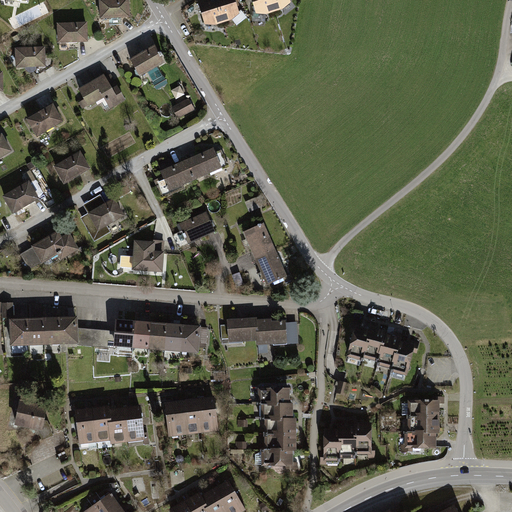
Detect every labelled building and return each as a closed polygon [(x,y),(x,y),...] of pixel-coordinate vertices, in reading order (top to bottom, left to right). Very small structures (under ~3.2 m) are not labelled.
[(132,0),(106,0),(102,0),(103,20),(133,18),(132,0)] [(225,24),(217,0),(209,0),(199,3),(206,26),(218,27),(225,24)] [(242,15),(237,0),(217,0),(225,24),(234,22),(242,15)] [(277,14),(272,0),(253,0),(258,16),(269,16),(277,14)] [(293,5),(291,0),(272,0),(277,14),(285,11),(293,5)] [(90,24),(60,24),(60,44),(91,43),(90,24)] [(157,47),(131,61),(140,78),(167,64),(157,47)] [(48,48),(18,49),(18,69),(28,69),(31,74),(36,74),(39,68),(49,68),(48,48)] [(107,75),(80,90),(86,100),(80,104),(84,111),(106,98),(114,110),(133,99),(122,79),(115,83),(111,76),(108,78),(107,75)] [(197,112),(190,99),(173,109),(181,122),(197,112)] [(56,105),(30,120),(40,138),(66,122),(56,105)] [(5,135),(0,137),(0,162),(15,153),(5,135)] [(227,169),(218,148),(191,160),(200,181),(227,169)] [(84,152),(56,167),(66,185),(94,169),(84,152)] [(200,181),(191,160),(164,173),(173,193),(200,181)] [(28,184),(5,197),(16,215),(43,200),(40,195),(44,193),(32,172),(24,176),(28,184)] [(90,215),(82,219),(97,243),(120,229),(117,224),(128,217),(117,198),(107,205),(102,196),(85,206),(90,215)] [(209,214),(181,226),(189,244),(217,233),(209,214)] [(244,234),(256,261),(277,251),(265,225),(244,234)] [(35,248),(22,256),(31,270),(43,263),(45,265),(60,255),(64,262),(83,250),(72,234),(65,238),(60,231),(34,247),(35,248)] [(158,243),(136,242),(135,271),(166,273),(167,253),(158,253),(158,243)] [(256,261),(268,287),(288,278),(277,251),(256,261)] [(65,318),(48,319),(48,345),(66,345),(65,318)] [(82,318),(65,318),(66,345),(83,344),(82,318)] [(48,319),(31,320),(31,346),(48,345),(48,319)] [(261,343),(260,321),(260,319),(230,321),(231,344),(261,343)] [(31,320),(13,320),(14,346),(31,346),(31,320)] [(260,321),(261,343),(261,347),(291,346),(289,322),(275,323),(275,320),(260,321)] [(135,349),(137,322),(120,321),(118,348),(135,349)] [(152,350),(154,323),(137,322),(135,349),(152,350)] [(169,352),(171,324),(154,323),(152,350),(169,352)] [(186,353),(188,325),(171,324),(169,352),(186,353)] [(203,354),(205,327),(188,325),(186,353),(203,354)] [(366,363),(367,360),(375,330),(359,325),(350,359),(366,363)] [(367,360),(382,364),(389,335),(390,331),(376,327),(375,330),(367,360)] [(381,368),(395,371),(403,343),(404,339),(389,335),(382,364),(381,368)] [(412,345),(403,343),(395,371),(394,374),(410,378),(417,351),(420,352),(422,344),(413,342),(412,345)] [(260,406),(263,406),(293,405),(293,389),(260,389),(260,406)] [(220,432),(216,398),(200,399),(204,434),(220,432)] [(413,420),(443,419),(443,406),(445,406),(445,398),(439,399),(439,401),(412,402),(413,420)] [(204,434),(200,399),(185,401),(189,436),(204,434)] [(42,405),(24,401),(18,426),(46,433),(50,411),(45,410),(42,405)] [(189,436),(185,401),(169,403),(173,438),(189,436)] [(297,405),(293,405),(263,406),(263,421),(267,421),(297,421),(297,405)] [(115,443),(112,410),(112,407),(95,408),(98,444),(115,443)] [(127,409),(130,444),(148,443),(146,407),(127,409)] [(98,444),(95,408),(79,410),(82,446),(98,444)] [(130,444),(127,409),(112,410),(115,443),(115,445),(130,444)] [(410,434),(439,433),(444,433),(443,419),(413,420),(409,420),(410,434)] [(299,421),(297,421),(267,421),(267,436),(299,435),(299,421)] [(358,423),(358,426),(359,456),(376,455),(375,423),(358,423)] [(342,427),(342,430),(343,459),(359,458),(359,456),(358,426),(342,427)] [(343,462),(343,459),(342,430),(325,430),(326,463),(343,462)] [(439,433),(410,434),(407,434),(408,450),(439,449),(439,433)] [(267,436),(267,451),(296,450),(300,450),(299,435),(267,436)] [(296,467),(296,450),(267,451),(263,451),(263,467),(296,467)] [(218,490),(229,511),(247,511),(248,511),(232,482),(218,490)] [(229,511),(218,490),(204,497),(212,511),(229,511)] [(89,511),(114,511),(122,507),(113,494),(89,511)] [(212,511),(204,497),(202,494),(187,502),(192,511),(212,511)] [(192,511),(187,502),(174,510),(174,511),(192,511)]
